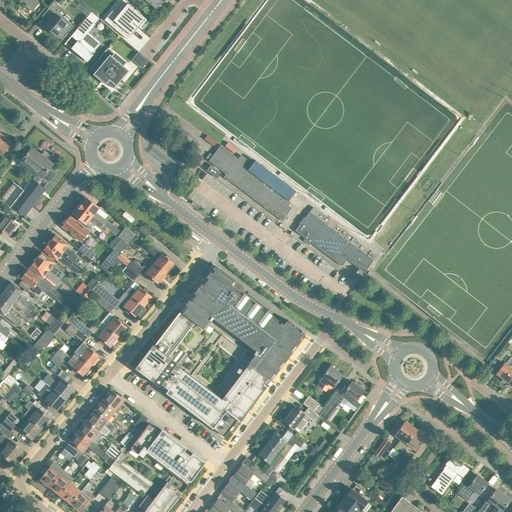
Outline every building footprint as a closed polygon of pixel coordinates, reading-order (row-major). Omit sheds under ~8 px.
[(41,0),(19,0),(32,10),(39,3),(41,0)] [(146,0),(157,8),(163,0),(146,0)] [(145,20),(145,19),(137,12),(127,4),(118,16),(112,11),(104,20),(127,39),(130,35),(131,36),(137,28),(137,27),(138,26),(141,29),(142,28),(140,27),(146,20),(145,20)] [(48,21),(44,26),(61,39),(73,25),(53,9),(50,6),(44,14),(50,20),(48,21)] [(91,12),(71,36),(77,41),(71,48),(87,62),(94,54),(92,53),(101,43),(88,33),(96,24),(95,23),(99,19),(91,12)] [(114,89),(129,71),(112,57),(114,55),(107,49),(90,69),(94,73),(93,75),(106,85),(108,82),(114,87),(113,88),(114,89)] [(149,60),(139,52),(132,60),(142,69),(149,60)] [(0,156),(11,142),(0,133),(0,156)] [(296,191),(255,160),(253,163),(246,158),(243,162),(221,145),(209,161),(226,174),(224,177),(230,182),(282,221),(292,208),(286,204),(296,191)] [(18,150),(14,155),(22,161),(39,174),(34,181),(37,183),(42,177),(43,178),(50,183),(56,174),(51,170),(50,170),(49,169),(53,165),(31,148),(25,156),(18,150)] [(211,165),(207,171),(217,179),(221,173),(211,165)] [(13,182),(0,198),(0,200),(10,208),(16,213),(18,211),(24,215),(45,189),(37,183),(34,181),(32,179),(23,190),(13,182)] [(119,231),(96,212),(99,207),(85,197),(79,205),(110,230),(116,235),(119,231)] [(110,230),(79,205),(72,214),(91,229),(95,225),(107,234),(110,230)] [(132,223),(135,219),(126,211),(122,215),(132,223)] [(373,260),(310,212),(295,231),(307,240),(311,243),(342,266),(347,259),(364,273),(373,260)] [(9,235),(17,224),(9,218),(5,215),(1,220),(0,219),(0,229),(0,230),(8,236),(9,235)] [(89,231),(78,222),(70,216),(62,226),(81,241),(89,231)] [(151,232),(142,225),(139,230),(147,237),(151,232)] [(127,244),(135,234),(126,226),(118,237),(121,239),(127,244)] [(66,248),(69,245),(56,235),(50,242),(74,261),(78,256),(69,249),(68,250),(66,248)] [(121,239),(113,249),(114,250),(119,254),(127,244),(121,239)] [(74,261),(50,242),(43,250),(56,260),(59,257),(61,258),(60,259),(79,274),(83,268),(74,261)] [(79,249),(83,253),(92,260),(96,255),(83,244),(79,249)] [(174,264),(169,260),(171,258),(167,255),(166,256),(153,245),(149,250),(148,250),(148,251),(149,252),(149,251),(157,258),(153,263),(166,274),(174,264)] [(52,266),(55,262),(42,252),(36,260),(60,278),(64,273),(55,266),(54,267),(52,266)] [(120,255),(117,258),(120,261),(128,267),(133,261),(122,252),(120,255)] [(92,260),(83,253),(81,256),(89,263),(92,260)] [(106,258),(100,266),(106,271),(111,266),(112,264),(106,258)] [(60,278),(36,260),(30,268),(43,278),(45,274),(47,276),(47,277),(56,284),(60,278)] [(166,274),(153,263),(149,267),(148,266),(146,265),(145,265),(143,266),(142,266),(135,261),(133,261),(128,267),(138,276),(142,271),(149,276),(147,278),(151,281),(153,280),(158,284),(166,274)] [(138,276),(128,267),(127,267),(126,266),(122,272),(133,281),(138,276)] [(284,325),(271,315),(272,314),(272,313),(272,312),(271,311),(270,311),(269,310),(268,310),(267,311),(267,312),(241,292),(244,287),(242,289),(233,282),(235,280),(218,267),(214,267),(180,312),(181,313),(203,329),(210,320),(211,321),(213,319),(256,351),(254,354),(255,354),(249,364),(271,381),(305,336),(305,333),(288,320),(284,325)] [(28,269),(21,278),(29,285),(33,288),(31,289),(39,295),(43,289),(47,292),(48,292),(54,297),(58,292),(51,287),(36,275),(28,269)] [(361,278),(364,273),(359,269),(355,274),(361,278)] [(35,307),(20,295),(23,292),(12,283),(5,291),(32,312),(35,307)] [(99,283),(93,290),(101,296),(103,298),(114,308),(118,303),(118,302),(119,300),(99,283)] [(152,297),(147,293),(149,291),(145,288),(143,290),(138,285),(135,289),(131,286),(126,292),(144,307),(152,297)] [(87,286),(81,294),(87,299),(93,291),(87,286)] [(32,312),(5,291),(0,297),(0,299),(10,308),(13,304),(28,316),(32,312)] [(86,300),(87,299),(81,294),(80,295),(78,292),(70,302),(72,303),(78,308),(85,299),(86,300)] [(144,307),(126,292),(121,298),(125,302),(122,305),(126,309),(125,311),(129,314),(130,313),(135,317),(144,307)] [(101,296),(97,301),(110,313),(114,308),(103,298),(101,296)] [(23,322),(8,311),(10,308),(0,299),(0,311),(19,327),(23,322)] [(58,316),(54,312),(46,322),(51,325),(58,316)] [(67,312),(63,316),(68,321),(72,316),(67,312)] [(270,383),(270,382),(271,381),(249,364),(247,365),(243,362),(248,356),(221,335),(191,375),(176,364),(177,363),(173,360),(181,350),(192,358),(210,334),(203,329),(181,313),(155,347),(153,345),(134,369),(159,387),(161,385),(168,390),(166,393),(213,429),(214,428),(225,437),(238,420),(240,422),(267,387),(270,383)] [(72,316),(68,321),(71,324),(88,337),(92,332),(93,331),(90,329),(73,315),(72,316)] [(106,326),(118,337),(127,327),(122,323),(123,321),(119,318),(118,320),(113,316),(108,321),(109,322),(106,326)] [(15,336),(0,324),(0,321),(2,319),(0,318),(0,331),(7,337),(11,341),(15,336)] [(101,330),(96,336),(101,340),(100,341),(103,345),(105,343),(110,347),(118,337),(106,326),(102,323),(98,327),(101,330)] [(88,337),(71,324),(66,330),(74,337),(75,336),(83,343),(88,337)] [(42,332),(37,328),(30,336),(35,340),(42,332)] [(40,341),(35,346),(42,352),(46,347),(40,341)] [(83,343),(75,352),(76,353),(79,356),(91,366),(99,356),(94,352),(96,350),(92,347),(91,349),(86,345),(83,343)] [(58,351),(51,360),(60,367),(65,361),(69,365),(74,369),(72,370),(76,374),(78,372),(83,376),(84,374),(86,376),(92,369),(90,367),(91,366),(79,356),(76,353),(72,358),(64,351),(62,354),(58,351)] [(508,383),(511,377),(511,357),(506,364),(505,363),(496,374),(508,383)] [(334,387),(343,375),(330,366),(321,378),(322,378),(317,385),(322,389),(327,382),(334,387)] [(63,371),(59,367),(53,374),(58,378),(63,371)] [(6,369),(0,375),(0,376),(4,380),(7,376),(11,372),(6,369)] [(75,389),(67,382),(61,378),(58,382),(49,374),(43,381),(46,384),(66,399),(75,389)] [(4,380),(0,385),(0,393),(4,396),(15,382),(7,376),(4,380)] [(34,390),(22,380),(18,385),(24,389),(23,390),(29,395),(34,390)] [(329,422),(346,400),(357,408),(361,404),(357,401),(364,391),(352,382),(341,396),(336,393),(319,415),(329,422)] [(66,399),(46,384),(37,394),(56,410),(66,399)] [(115,411),(124,400),(121,397),(122,396),(118,393),(117,394),(111,389),(103,400),(104,401),(103,401),(115,411)] [(323,408),(319,404),(309,396),(303,403),(309,407),(311,409),(318,415),(323,408)] [(41,428),(50,418),(30,400),(25,406),(29,409),(24,414),(30,419),(41,428)] [(123,417),(115,411),(103,401),(101,404),(100,403),(94,410),(95,411),(95,412),(107,421),(111,415),(119,422),(123,417)] [(321,417),(318,415),(311,409),(309,407),(304,413),(296,407),(284,421),(294,429),(294,428),(299,433),(310,419),(316,423),(321,417)] [(115,427),(107,421),(95,412),(93,414),(92,413),(86,421),(87,422),(99,431),(104,425),(112,431),(115,427)] [(12,423),(16,418),(11,413),(7,419),(12,423)] [(41,428),(30,419),(24,414),(20,420),(17,417),(16,418),(12,423),(15,425),(32,439),(41,428)] [(140,428),(146,421),(148,418),(142,414),(135,424),(140,428)] [(103,434),(99,431),(87,422),(85,424),(84,424),(78,431),(79,432),(95,445),(95,444),(103,434)] [(406,443),(416,430),(405,422),(395,435),(401,439),(393,449),(399,453),(406,443)] [(23,450),(15,444),(11,440),(11,441),(8,438),(12,433),(0,423),(0,431),(3,434),(0,437),(0,453),(12,463),(23,450)] [(191,455),(185,451),(187,448),(162,429),(160,432),(149,424),(131,448),(143,457),(146,453),(188,485),(190,482),(191,482),(206,462),(193,453),(191,455)] [(417,451),(427,438),(416,430),(406,443),(417,451)] [(109,455),(95,444),(95,445),(79,432),(77,435),(76,434),(70,441),(83,452),(87,446),(105,461),(109,455)] [(284,458),(295,444),(300,448),(304,442),(293,434),(286,442),(275,434),(274,434),(275,435),(272,438),(271,438),(266,445),(284,458)] [(125,446),(131,439),(126,435),(120,442),(125,446)] [(391,442),(386,438),(385,438),(374,454),(379,458),(391,442)] [(78,452),(76,450),(68,444),(64,449),(74,457),(78,452)] [(275,471),(284,458),(266,445),(262,451),(259,455),(270,464),(264,472),(271,477),(277,482),(281,476),(275,471)] [(115,460),(121,452),(116,448),(110,456),(115,460)] [(393,459),(398,452),(391,448),(386,455),(393,459)] [(153,483),(123,460),(126,456),(121,452),(108,469),(143,495),(153,483)] [(78,461),(76,463),(82,468),(84,466),(88,461),(89,460),(82,455),(78,461)] [(441,495),(457,473),(463,477),(469,469),(463,465),(464,464),(462,462),(461,464),(451,456),(445,464),(448,466),(445,471),(444,470),(431,487),(441,495)] [(411,470),(417,461),(412,457),(405,466),(411,470)] [(50,488),(60,475),(63,470),(53,462),(48,469),(44,467),(40,472),(43,475),(40,479),(50,488)] [(245,484),(250,478),(254,474),(266,483),(271,477),(264,472),(253,463),(249,469),(242,464),(233,476),(240,481),(245,485),(245,484)] [(60,496),(71,483),(74,479),(63,470),(60,475),(50,488),(60,496)] [(110,500),(124,483),(114,474),(100,492),(110,500)] [(480,494),(488,483),(477,475),(461,496),(467,500),(474,490),(480,494)] [(254,491),(250,488),(245,484),(245,485),(240,481),(236,486),(229,481),(220,493),(228,499),(232,502),(232,501),(240,492),(252,501),(257,494),(254,491)] [(167,511),(182,493),(167,482),(154,500),(153,499),(148,495),(139,506),(139,507),(145,511),(144,511),(167,511)] [(71,504),(81,491),(71,483),(60,496),(71,504)] [(258,494),(255,498),(273,511),(276,511),(286,500),(279,494),(283,490),(279,487),(271,498),(261,490),(258,494)] [(344,498),(345,499),(345,498),(360,510),(360,511),(368,501),(351,489),(344,498)] [(501,511),(511,500),(496,489),(488,500),(496,506),(491,511),(501,511)] [(89,503),(94,496),(88,491),(85,495),(81,491),(71,504),(80,511),(81,511),(84,508),(88,511),(92,505),(89,503)] [(417,511),(400,499),(405,493),(405,492),(390,511),(417,511)] [(131,493),(118,510),(120,511),(123,511),(135,496),(131,493)] [(273,511),(255,498),(249,505),(258,511),(273,511)] [(345,498),(345,499),(339,507),(345,511),(358,511),(360,510),(345,498)] [(242,511),(244,510),(232,501),(232,502),(228,499),(224,504),(218,499),(209,511),(210,511),(226,511),(229,509),(233,511),(242,511)] [(475,511),(483,511),(489,504),(483,499),(474,511),(475,511)] [(114,511),(111,510),(114,506),(108,501),(100,511),(98,510),(95,511),(114,511)] [(472,511),(475,508),(469,503),(462,511),(472,511)]
